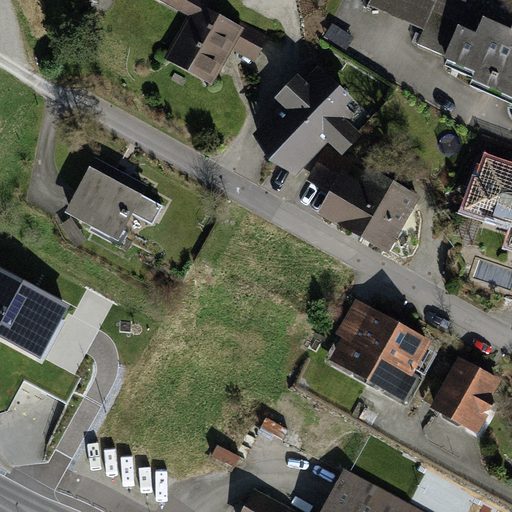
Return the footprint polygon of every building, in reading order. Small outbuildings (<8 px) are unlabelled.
[(210,3),(204,0),(201,0),(169,58),(210,81),(232,42),(257,56),(267,38),(241,23),(237,29),(205,11),(210,3)] [(368,0),(366,6),(423,31),(432,12),(460,24),(470,0),(368,0)] [(511,94),(511,25),(486,14),(478,32),(460,24),(432,12),(423,31),(417,47),(492,77),(489,85),(511,94)] [(264,128),(303,164),(328,139),(341,151),(356,135),(343,122),(348,118),(339,110),(348,101),(320,75),(312,83),(309,81),(304,86),(298,81),(280,100),(286,105),(264,128)] [(313,175),(337,189),(343,178),(352,163),(328,149),(313,175)] [(70,211),(117,236),(129,213),(152,225),(162,207),(139,194),(143,186),(97,161),(70,211)] [(507,219),(511,203),(511,173),(490,165),(483,186),(478,185),(471,207),(507,219)] [(337,189),(323,212),(363,235),(392,186),(369,173),(361,188),(343,178),(337,189)] [(414,199),(392,186),(363,235),(385,248),(414,199)] [(87,240),(72,216),(60,224),(75,248),(87,240)] [(64,306),(0,272),(0,334),(39,355),(64,306)] [(369,379),(398,326),(356,303),(342,329),(355,336),(340,363),(369,379)] [(425,375),(439,349),(398,326),(369,379),(396,394),(394,398),(408,406),(422,380),(409,372),(412,368),(425,375)] [(496,381),(461,362),(450,381),(437,374),(422,400),(471,427),(481,409),(483,410),(489,409),(492,402),(491,397),(488,395),(496,381)] [(223,434),(216,455),(238,461),(244,440),(223,434)] [(417,511),(345,472),(323,511),(417,511)] [(244,511),(292,511),(256,492),(244,511)]
